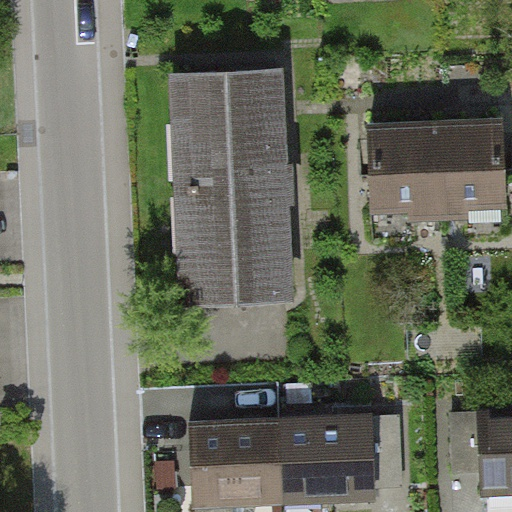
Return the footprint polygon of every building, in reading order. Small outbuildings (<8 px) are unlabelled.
[(275,70),(157,75),(167,305),(284,300),(275,70)] [(408,125),(372,127),(376,215),(508,209),(505,121),(471,122),(408,125)] [(511,410),(457,412),(459,496),(511,494),(511,410)] [(392,414),(286,417),(288,499),(395,496),(392,414)] [(286,417),(179,420),(182,502),(288,499),(286,417)]
